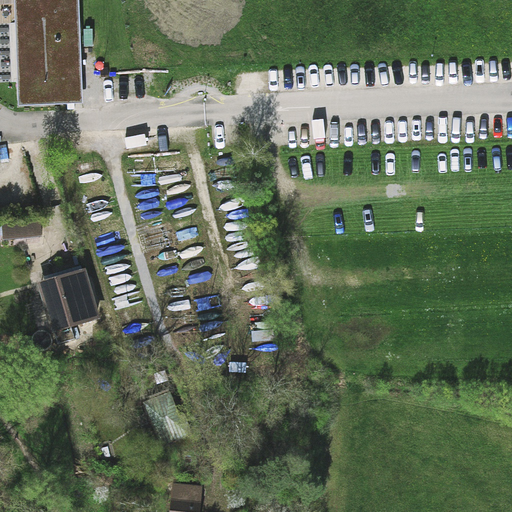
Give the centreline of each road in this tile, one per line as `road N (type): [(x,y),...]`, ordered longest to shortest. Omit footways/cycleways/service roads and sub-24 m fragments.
road 1 (residential): [(0,120),(42,126),(264,110)]
road 2 (residential): [(511,97),(264,110)]
road 3 (track): [(188,115),(247,355)]
road 4 (track): [(103,120),(162,335)]
